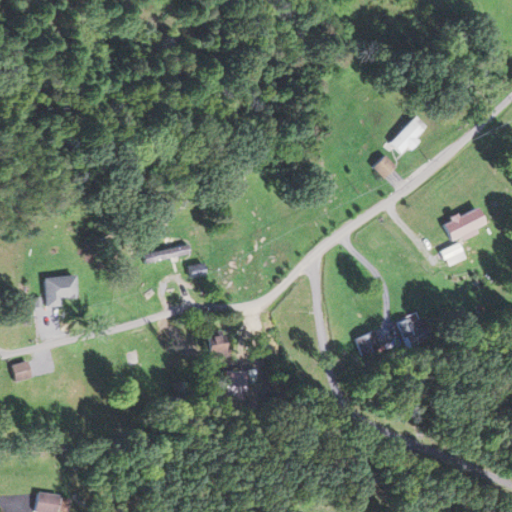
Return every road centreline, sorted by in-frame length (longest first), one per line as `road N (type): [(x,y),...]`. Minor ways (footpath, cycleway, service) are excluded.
road 1 (residential): [(511,491),(348,420),(320,367),(312,261)]
road 2 (residential): [(312,261),(258,309),(239,315),(184,311),(0,357)]
road 3 (residential): [(312,261),(511,98)]
